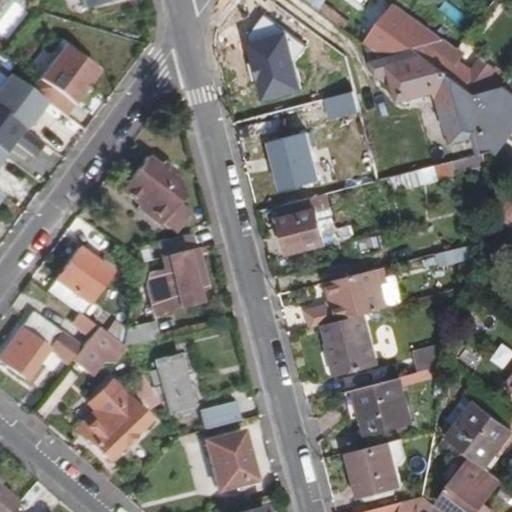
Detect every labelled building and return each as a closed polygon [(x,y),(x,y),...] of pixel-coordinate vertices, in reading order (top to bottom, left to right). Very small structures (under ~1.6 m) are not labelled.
[(81,0),(84,9),(118,0),(81,0)] [(304,0),(334,22),(339,15),(322,1),(321,3),(315,0),(304,0)] [(382,57),(416,48),(445,40),(410,13),(405,9),(392,0),(389,0),(359,40),(369,47),(382,57)] [(267,99),(304,89),(298,63),(309,45),(266,13),(250,35),(267,99)] [(502,86),(507,87),(511,80),(496,68),(485,81),(453,56),(458,49),(445,40),(416,48),(478,93),(502,86)] [(64,47),(31,92),(43,101),(65,117),(98,73),(64,47)] [(366,48),(370,60),(382,57),(369,47),(366,48)] [(436,84),(441,103),(478,93),(416,48),(382,57),(370,60),(376,78),(388,74),(392,91),(404,88),(407,101),(427,96),(425,88),(436,84)] [(0,85),(0,112),(22,129),(43,101),(31,92),(8,75),(0,85)] [(484,154),(493,151),(496,135),(507,87),(502,86),(478,93),(441,103),(452,143),(478,136),(482,154),(484,154)] [(511,90),(507,87),(496,135),(511,134),(511,133),(511,90)] [(361,112),(356,92),(327,99),(332,119),(361,112)] [(0,153),(3,155),(13,142),(33,157),(42,144),(22,129),(0,112),(0,153)] [(321,180),(309,133),(271,142),(284,190),(321,180)] [(487,165),(484,154),(482,154),(454,162),(457,173),(487,165)] [(124,189),(144,203),(164,219),(178,229),(190,213),(176,202),(183,193),(179,179),(173,175),(176,171),(163,161),(159,166),(147,156),(124,189)] [(388,179),(445,164),(443,156),(386,171),(388,179)] [(510,223),(511,220),(511,192),(503,186),(488,206),(510,223)] [(331,206),(328,194),(285,205),(288,218),(282,219),(291,252),(328,242),(319,209),(331,206)] [(164,219),(144,203),(140,207),(160,222),(164,219)] [(158,245),(162,258),(195,249),(191,234),(158,245)] [(79,249),(48,290),(80,314),(111,273),(79,249)] [(195,249),(162,258),(164,267),(146,272),(144,286),(147,298),(157,296),(160,310),(199,300),(196,291),(206,288),(195,249)] [(454,259),(452,251),(424,259),(427,269),(445,264),(447,261),(454,259)] [(307,309),(312,327),(320,325),(361,314),(388,307),(377,268),(329,281),(335,303),(307,309)] [(0,355),(0,358),(26,377),(50,345),(71,361),(81,348),(32,312),(0,355)] [(375,364),(361,314),(320,325),(334,375),(375,364)] [(79,329),(89,337),(97,327),(86,318),(79,329)] [(159,321),(127,329),(124,349),(162,338),(159,321)] [(124,349),(127,329),(119,325),(111,337),(112,337),(124,349)] [(124,349),(112,337),(111,337),(97,327),(89,337),(81,348),(71,361),(92,376),(104,361),(115,362),(125,350),(124,349)] [(417,372),(449,363),(454,344),(413,354),(417,372)] [(511,348),(503,344),(494,360),(506,367),(511,355),(511,348)] [(195,409),(180,356),(156,363),(158,371),(151,373),(155,389),(159,389),(161,396),(165,395),(171,416),(183,413),(184,415),(194,414),(192,410),(195,409)] [(357,388),(364,414),(368,432),(412,421),(401,377),(357,388)] [(107,461),(150,421),(113,382),(89,404),(100,415),(81,433),(107,461)] [(357,388),(346,390),(353,417),(364,414),(357,388)] [(458,429),(450,440),(467,453),(485,467),(511,431),(467,396),(449,420),(458,429)] [(205,430),(239,420),(234,401),(199,411),(205,430)] [(254,479),(241,433),(204,443),(217,490),(254,479)] [(402,438),(348,453),(360,498),(402,485),(397,466),(403,464),(407,458),(402,438)] [(478,511),(485,502),(496,489),(480,477),(487,469),(485,467),(467,453),(461,463),(467,468),(452,489),(441,504),(451,511),(478,511)] [(444,483),(452,489),(467,468),(461,463),(444,483)] [(496,489),(503,480),(487,469),(480,477),(496,489)] [(0,511),(8,511),(17,503),(0,487),(0,511)] [(445,511),(423,495),(360,511),(445,511)] [(485,502),(478,511),(492,511),(495,510),(485,502)]
